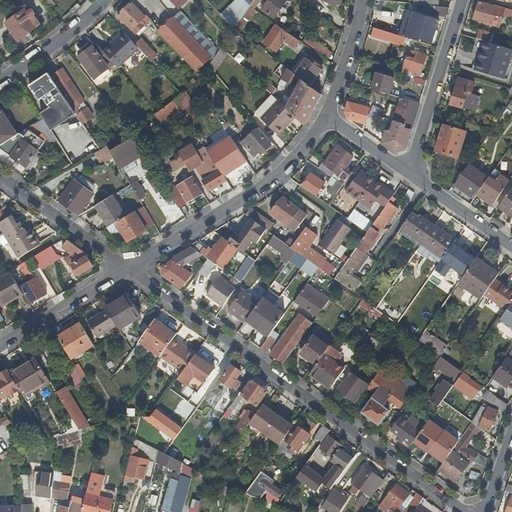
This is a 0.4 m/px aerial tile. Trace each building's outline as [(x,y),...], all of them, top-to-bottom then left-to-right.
[(236,13),(229,23),(235,29),(244,16),(251,6),(244,0),(236,0),(230,6),(236,13)] [(255,9),(260,0),(255,0),(251,6),(255,9)] [(287,0),(269,0),(263,9),(275,18),(287,0)] [(511,10),(495,5),(494,6),(479,2),(474,19),(499,27),(504,14),(511,16),(511,10)] [(137,34),(150,21),(147,17),(145,18),(132,3),(119,15),(132,29),(137,34)] [(438,15),(446,17),(449,8),(439,7),(419,4),(418,10),(420,10),(435,12),(435,14),(438,15)] [(250,20),(257,11),(255,9),(251,6),(244,16),(249,19),(250,20)] [(28,13),(25,10),(7,23),(18,39),(41,23),(35,14),(36,13),(33,9),(28,13)] [(435,12),(420,10),(419,15),(424,16),(427,17),(436,20),(438,15),(435,14),(435,12)] [(181,11),(174,17),(207,52),(214,45),(181,11)] [(242,29),(249,19),(244,16),(235,29),(240,32),(242,29)] [(413,16),(406,39),(432,46),(439,24),(413,16)] [(198,71),(212,57),(207,52),(174,17),(159,31),(198,71)] [(306,54),(310,48),(278,25),(265,43),(276,51),(282,43),(283,44),(285,41),(296,48),(297,47),(306,54)] [(384,32),(374,28),(372,36),(382,40),(382,39),(392,42),(394,35),(384,32)] [(250,35),(242,29),(240,32),(248,38),(250,35)] [(113,43),(125,32),(123,30),(111,41),(113,43)] [(479,30),(477,39),(482,40),(491,43),(494,35),(479,30)] [(118,67),(139,48),(136,44),(125,32),(113,43),(104,51),(115,63),(118,67)] [(331,52),(307,35),(304,41),(327,58),(331,52)] [(142,38),(136,44),(139,48),(156,66),(162,60),(142,38)] [(511,52),(511,50),(491,43),(482,40),(474,68),(504,78),(511,52)] [(104,51),(97,43),(83,54),(85,56),(81,59),(89,69),(87,71),(91,76),(93,75),(95,78),(111,66),(115,63),(104,51)] [(215,73),(228,53),(222,47),(219,51),(214,59),(209,66),(215,73)] [(408,56),(403,73),(418,78),(419,74),(421,74),(427,55),(419,53),(420,50),(415,48),(414,51),(412,51),(410,57),(408,56)] [(299,60),(291,71),(303,81),(310,85),(321,71),(306,59),(303,63),(299,60)] [(77,118),(83,127),(95,117),(65,68),(48,77),(77,118)] [(286,96),(282,103),(288,109),(293,114),(296,117),(297,118),(307,129),(324,97),(310,85),(303,81),(291,71),(288,69),(279,84),(287,89),(290,84),(298,89),(293,100),(286,96)] [(51,130),(77,118),(48,77),(32,89),(40,112),(44,118),(51,130)] [(379,77),(374,93),(391,98),(396,82),(379,77)] [(460,78),(452,104),(474,111),(479,96),(472,94),(475,83),(460,78)] [(270,84),(266,89),(273,95),(277,90),(270,84)] [(236,85),(229,91),(249,115),(256,109),(236,85)] [(183,109),(193,102),(186,93),(177,100),(183,109)] [(283,126),(293,114),(288,109),(282,103),(273,95),(256,114),(278,135),(285,128),(283,126)] [(377,113),(350,95),(349,99),(345,111),(347,119),(365,131),(377,113)] [(393,125),(387,124),(385,132),(387,133),(383,145),(396,154),(397,153),(400,152),(402,152),(404,151),(405,151),(412,131),(420,105),(401,100),(394,122),(393,125)] [(166,108),(156,114),(161,122),(171,116),(166,108)] [(2,111),(0,112),(0,115),(14,137),(20,133),(16,128),(14,129),(2,111)] [(240,132),(226,111),(219,115),(234,137),(240,132)] [(34,116),(37,122),(44,118),(40,112),(34,116)] [(285,128),(296,117),(293,114),(283,126),(285,128)] [(0,145),(0,146),(14,137),(0,115),(0,145)] [(41,136),(51,130),(44,118),(37,122),(34,124),(41,136)] [(445,125),(437,151),(458,158),(466,132),(445,125)] [(238,146),(225,127),(216,132),(223,143),(215,148),(220,157),(227,168),(230,166),(239,180),(252,172),(236,148),(238,146)] [(245,137),(247,139),(242,142),(254,156),(259,152),(261,154),(271,145),(257,129),(250,135),(248,134),(245,137)] [(22,140),(25,137),(20,133),(14,137),(0,146),(12,154),(11,156),(27,167),(38,151),(27,144),(22,140)] [(133,158),(139,154),(134,147),(139,145),(134,137),(131,138),(130,136),(126,139),(127,141),(110,150),(115,157),(121,168),(134,160),(133,158)] [(220,182),(226,179),(205,146),(197,151),(192,143),(179,152),(181,155),(186,165),(190,171),(193,175),(200,171),(204,177),(211,173),(212,175),(203,181),(208,189),(220,182)] [(102,164),(115,157),(110,150),(108,146),(100,150),(96,152),(102,164)] [(347,152),(339,146),(325,165),(323,163),(319,169),(332,178),(343,185),(349,177),(352,173),(345,168),(346,167),(347,167),(353,158),(347,153),(347,152)] [(179,170),(186,165),(181,155),(173,160),(179,170)] [(162,164),(154,169),(160,178),(168,173),(162,164)] [(454,184),(474,199),(477,195),(489,178),(468,164),(454,184)] [(375,203),(385,210),(389,204),(393,198),(394,196),(373,181),(362,172),(364,170),(358,165),(352,173),(349,177),(354,182),(347,192),(370,209),(375,203)] [(493,206),(498,209),(499,207),(511,188),(511,185),(509,183),(511,180),(495,169),(489,178),(477,195),(484,200),(487,197),(495,203),(493,206)] [(254,175),(252,172),(239,180),(241,183),(254,175)] [(306,183),(303,188),(319,199),(323,194),(319,192),(325,183),(312,175),(306,183)] [(193,177),(176,187),(169,191),(179,207),(202,193),(193,177)] [(169,191),(176,187),(170,179),(169,180),(167,178),(162,181),(169,191)] [(326,191),(335,197),(343,185),(332,178),(328,184),(330,186),(326,191)] [(78,214),(94,193),(75,179),(60,201),(78,214)] [(234,190),(226,179),(220,182),(227,194),(234,190)] [(137,181),(131,184),(141,201),(147,197),(137,181)] [(474,199),(454,184),(453,186),(473,200),(474,199)] [(511,188),(499,207),(511,215),(511,188)] [(126,217),(113,195),(97,204),(110,226),(116,223),(126,217)] [(484,200),(493,206),(495,203),(487,197),(484,200)] [(307,216),(283,198),(272,214),(296,231),(307,216)] [(320,210),(305,199),(301,205),(315,216),(320,210)] [(391,206),(389,204),(385,210),(374,224),(368,233),(335,280),(341,284),(355,294),(362,284),(350,275),(391,217),(394,219),(399,211),(391,206)] [(143,225),(152,219),(144,206),(126,217),(116,223),(121,231),(128,242),(147,230),(144,226),(143,225)] [(273,224),(252,209),(243,214),(252,220),(267,231),(268,231),(273,224)] [(353,209),(347,219),(368,233),(374,224),(353,209)] [(400,229),(422,244),(435,226),(427,220),(425,223),(419,219),(412,213),(400,229)] [(0,224),(5,233),(10,242),(19,257),(41,245),(32,230),(27,233),(20,222),(17,224),(12,216),(0,222),(0,224)] [(257,244),(267,231),(252,220),(239,237),(234,234),(228,242),(238,249),(243,253),(252,240),(257,244)] [(352,230),(338,220),(321,245),(335,254),(352,230)] [(121,231),(116,223),(110,226),(108,228),(113,236),(121,231)] [(422,244),(443,259),(455,243),(441,234),(443,232),(435,226),(422,244)] [(313,242),(312,241),(308,238),(312,233),(312,232),(306,228),(305,230),(298,240),(292,248),(297,252),(305,258),(308,255),(300,249),(302,247),(307,250),(313,242)] [(441,234),(455,243),(456,241),(443,232),(441,234)] [(10,242),(5,233),(0,236),(0,239),(4,246),(10,242)] [(308,238),(312,241),(316,236),(312,233),(308,238)] [(286,234),(281,241),(292,248),(298,240),(291,235),(290,234),(286,234)] [(281,241),(274,236),(268,244),(283,255),(280,259),(284,261),(282,263),(286,267),(297,252),(292,248),(281,241)] [(214,250),(207,259),(215,264),(222,270),(238,249),(228,242),(223,238),(214,250)] [(87,257),(89,256),(67,240),(63,247),(71,253),(72,255),(65,259),(75,276),(93,266),(87,257)] [(456,245),(443,262),(461,275),(473,257),(456,245)] [(56,255),(51,246),(33,257),(38,266),(39,268),(41,270),(62,257),(56,255)] [(211,247),(204,257),(207,259),(214,250),(211,247)] [(180,266),(187,262),(194,258),(197,256),(205,262),(207,259),(204,257),(193,248),(162,267),(161,275),(180,288),(191,274),(180,266)] [(233,279),(241,283),(254,260),(246,255),(233,279)] [(33,271),(39,268),(38,266),(33,257),(27,261),(33,271)] [(315,257),(311,262),(319,268),(323,271),(324,272),(328,266),(315,257)] [(194,258),(187,262),(189,267),(197,262),(194,258)] [(206,278),(215,264),(207,259),(205,262),(198,272),(206,278)] [(499,275),(477,259),(459,284),(482,299),(485,295),(495,281),(499,275)] [(277,271),(281,273),(286,267),(282,263),(277,271)] [(37,277),(47,294),(53,290),(41,270),(39,268),(33,271),(37,277)] [(11,273),(0,279),(0,304),(1,306),(22,293),(11,273)] [(30,303),(47,294),(37,277),(21,287),(30,303)] [(207,296),(223,307),(235,289),(220,278),(207,296)] [(485,295),(507,310),(511,303),(511,289),(510,288),(508,290),(503,286),(495,281),(485,295)] [(330,300),(308,284),(295,301),(317,317),(330,300)] [(227,309),(245,323),(247,321),(260,303),(242,290),(227,309)] [(461,290),(459,299),(471,302),(474,294),(461,290)] [(128,295),(106,308),(108,311),(117,326),(119,329),(140,316),(128,295)] [(247,321),(269,337),(273,331),(286,314),(263,298),(260,303),(247,321)] [(360,305),(382,321),(386,316),(376,310),(363,300),(360,305)] [(499,321),(511,329),(511,303),(507,310),(499,321)] [(97,338),(117,326),(108,311),(88,322),(97,338)] [(271,356),(283,364),(312,324),(300,315),(271,356)] [(139,341),(160,357),(161,356),(174,339),(176,335),(155,319),(148,329),(144,334),(139,341)] [(139,326),(144,334),(148,329),(144,323),(139,326)] [(81,324),(58,337),(71,359),(94,345),(81,324)] [(187,336),(191,330),(184,325),(176,335),(182,339),(187,336)] [(300,353),(316,365),(333,341),(317,330),(300,353)] [(269,337),(274,340),(278,335),(273,331),(269,337)] [(436,341),(425,333),(419,341),(430,349),(436,341)] [(272,343),(274,340),(269,337),(260,349),(266,353),(273,344),(272,343)] [(168,377),(175,383),(178,379),(196,355),(174,339),(161,356),(166,360),(169,356),(179,362),(168,377)] [(372,339),(363,351),(371,356),(379,344),(372,339)] [(436,341),(430,349),(441,357),(447,349),(436,341)] [(342,354),(331,346),(311,373),(333,390),(347,370),(336,362),(342,354)] [(511,351),(494,377),(506,386),(511,378),(511,351)] [(429,363),(434,366),(441,357),(435,353),(429,363)] [(178,379),(187,386),(195,376),(205,383),(215,369),(196,355),(178,379)] [(218,365),(225,370),(232,360),(226,355),(218,365)] [(450,381),(454,385),(463,373),(441,357),(434,366),(431,371),(436,374),(440,367),(445,371),(446,369),(454,375),(450,381)] [(36,358),(10,374),(20,391),(24,397),(41,388),(41,389),(51,383),(36,358)] [(369,376),(374,379),(380,371),(369,364),(365,370),(371,374),(369,376)] [(83,388),(87,385),(84,380),(83,381),(78,374),(80,373),(76,366),(71,369),(83,388)] [(221,379),(219,378),(205,398),(213,405),(223,392),(218,388),(223,381),(231,387),(232,385),(237,388),(241,382),(236,379),(241,373),(231,366),(221,379)] [(0,378),(1,380),(0,380),(0,400),(4,398),(8,404),(16,399),(13,395),(20,391),(10,374),(8,370),(0,374),(0,378)] [(411,393),(380,371),(374,379),(368,388),(376,394),(362,413),(379,426),(389,412),(383,406),(388,399),(400,408),(411,393)] [(350,373),(337,390),(354,403),(367,386),(350,373)] [(469,378),(469,377),(463,373),(454,385),(473,399),(481,387),(469,378)] [(195,376),(187,386),(198,394),(205,383),(195,376)] [(242,395),(240,393),(228,410),(232,413),(235,409),(244,397),(258,406),(268,392),(252,381),(242,395)] [(445,381),(441,387),(437,392),(430,401),(438,407),(442,401),(453,387),(445,381)] [(489,387),(487,390),(498,398),(502,401),(505,395),(493,386),(492,388),(489,387)] [(66,388),(57,394),(80,430),(83,429),(90,427),(66,388)] [(482,397),(493,404),(498,398),(487,390),(482,397)] [(498,398),(493,404),(505,412),(508,405),(502,401),(498,398)] [(250,423),(265,434),(278,417),(281,419),(263,406),(256,416),(250,423)] [(481,406),(471,422),(472,423),(478,427),(486,409),(481,406)] [(489,408),(479,427),(489,431),(498,412),(489,408)] [(250,423),(256,416),(249,411),(247,413),(245,411),(240,418),(242,420),(239,425),(236,430),(242,434),(250,423)] [(265,434),(280,445),(284,440),(293,427),(281,419),(278,417),(265,434)] [(403,441),(410,446),(420,433),(414,429),(419,423),(411,417),(407,423),(401,419),(391,432),(397,436),(403,441)] [(475,433),(479,428),(478,427),(472,423),(468,429),(469,429),(454,451),(452,450),(447,458),(440,467),(439,469),(455,481),(469,463),(460,456),(460,455),(474,462),(478,453),(466,448),(476,434),(475,433)] [(288,442),(292,446),(297,449),(296,451),(298,452),(311,436),(297,426),(286,441),(284,440),(280,445),(275,452),(279,455),(288,442)] [(315,438),(322,443),(331,431),(324,426),(315,438)] [(83,443),(83,429),(80,430),(57,437),(56,450),(83,443)] [(331,473),(339,478),(353,459),(343,452),(345,448),(329,437),(320,450),(333,459),(331,461),(337,465),(333,471),(331,473)] [(149,460),(157,462),(157,461),(159,451),(135,439),(125,479),(135,482),(136,476),(145,478),(149,460)] [(172,478),(163,510),(171,511),(180,475),(183,463),(165,454),(159,451),(157,461),(179,471),(175,479),(172,478)] [(435,462),(440,467),(447,458),(441,453),(435,462)] [(193,480),(195,470),(183,463),(180,475),(192,479),(193,480)] [(220,466),(215,463),(211,469),(215,471),(220,466)] [(325,477),(307,464),(305,466),(325,481),(331,473),(333,471),(330,469),(325,477)] [(328,494),(339,478),(331,473),(325,481),(305,466),(297,477),(326,497),(328,494)] [(384,481),(366,469),(364,471),(362,469),(357,476),(361,478),(355,485),(367,494),(372,497),(384,481)] [(60,490),(61,476),(62,471),(54,470),(54,475),(53,489),(60,490)] [(267,476),(261,471),(245,494),(261,500),(265,493),(269,496),(265,501),(266,502),(269,503),(273,504),(282,491),(265,479),(267,476)] [(36,495),(52,498),(52,496),(53,489),(54,475),(39,472),(36,495)] [(105,477),(92,474),(86,496),(85,500),(82,511),(111,511),(116,493),(102,490),(105,477)] [(171,511),(183,511),(192,479),(180,475),(171,511)] [(71,478),(61,476),(60,490),(53,489),(52,496),(67,499),(68,492),(68,491),(71,478)] [(367,494),(355,485),(352,490),(363,499),(367,494)] [(413,511),(417,508),(424,499),(418,494),(414,500),(409,506),(403,502),(408,496),(409,494),(396,485),(380,506),(387,511),(389,508),(395,511),(398,509),(401,511),(413,511)] [(232,489),(225,487),(223,493),(229,495),(232,489)] [(331,496),(328,494),(326,497),(320,505),(330,511),(329,511),(339,511),(345,502),(346,499),(334,491),(331,496)] [(414,500),(408,496),(403,502),(409,506),(414,500)] [(58,511),(79,511),(82,500),(75,498),(73,497),(70,508),(60,505),(58,511)] [(191,498),(187,511),(195,511),(199,500),(191,498)]
